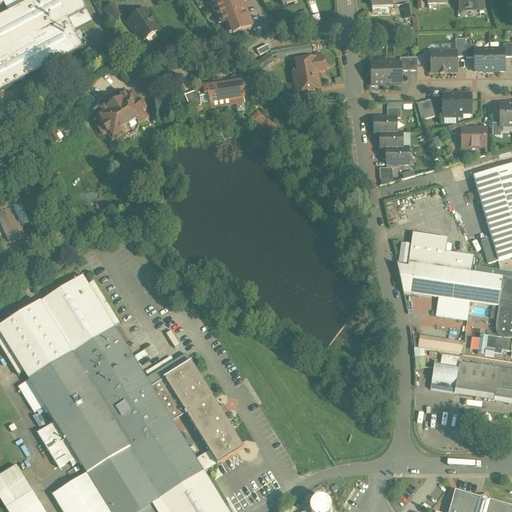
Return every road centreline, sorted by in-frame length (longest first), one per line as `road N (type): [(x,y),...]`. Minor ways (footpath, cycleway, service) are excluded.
road 1 (residential): [(399,470),(392,356),(355,100)]
road 2 (residential): [(355,100),(394,101),(434,86),(511,86)]
road 3 (residential): [(399,470),(323,477),(258,511)]
